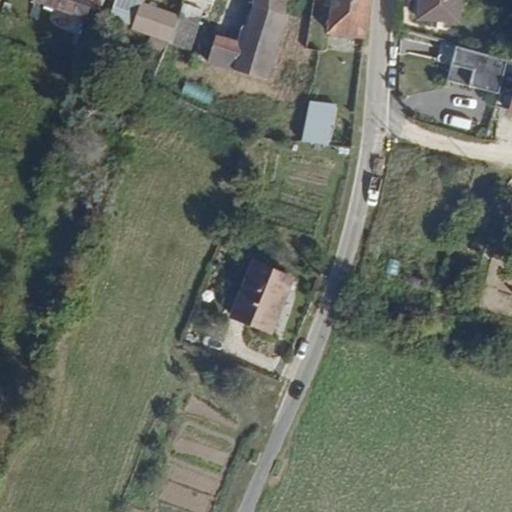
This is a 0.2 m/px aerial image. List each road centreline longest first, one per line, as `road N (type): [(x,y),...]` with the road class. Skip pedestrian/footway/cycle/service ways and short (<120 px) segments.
road 1 (residential): [(379,133),(338,315),(271,485)]
road 2 (residential): [(511,156),(379,133)]
road 3 (residential): [(389,0),(379,133)]
